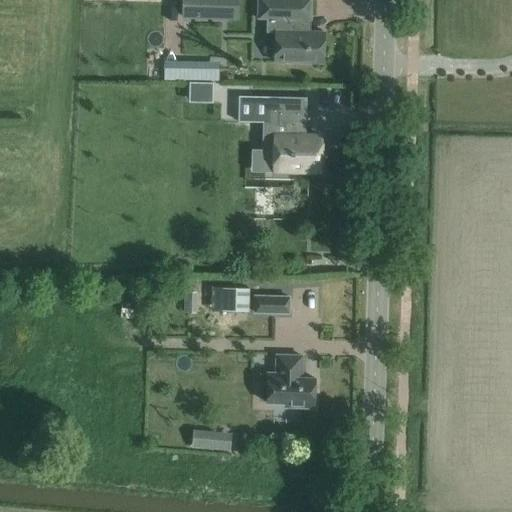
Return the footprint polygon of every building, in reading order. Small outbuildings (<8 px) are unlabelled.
[(183,0),(183,17),(239,19),(239,0),(183,0)] [(310,0),(257,0),(257,18),(282,19),(281,31),(275,31),(274,62),(323,63),(324,32),(307,32),(307,20),(310,20),(310,0)] [(213,82),(189,82),(188,102),(212,103),(213,82)] [(238,96),(237,121),(263,122),(268,122),(269,97),(238,96)] [(306,98),(286,97),(269,97),(268,122),(263,122),(262,150),(273,150),(273,171),(320,172),(321,136),(303,136),(303,124),(306,124),(306,98)] [(222,312),(248,312),(249,288),(222,288),(222,312)] [(289,313),(289,297),(255,296),(254,313),(289,313)] [(302,356),(282,356),(276,356),(276,374),(267,373),(267,403),(295,404),(295,407),(314,408),(314,379),(301,378),(302,356)]
